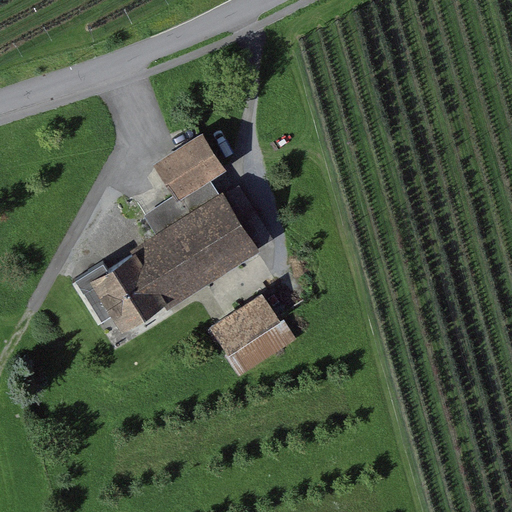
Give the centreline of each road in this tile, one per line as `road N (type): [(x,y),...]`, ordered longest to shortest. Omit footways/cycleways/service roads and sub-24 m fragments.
road 1 (track): [(0,384),(136,129),(118,64)]
road 2 (residential): [(258,0),(118,64),(0,103)]
road 3 (unknown): [(250,31),(246,150),(272,217)]
